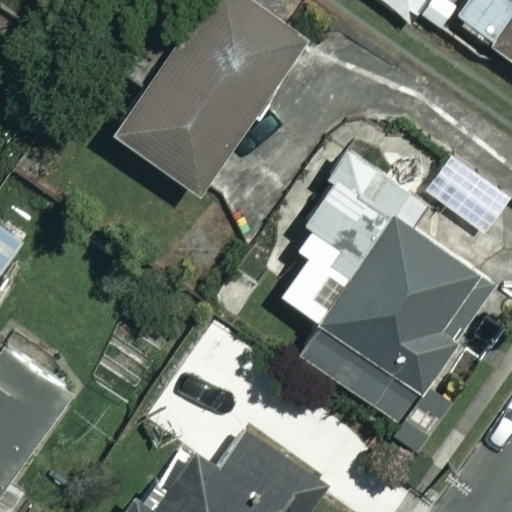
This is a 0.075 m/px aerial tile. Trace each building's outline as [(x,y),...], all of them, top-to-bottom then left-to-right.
[(194,0),(168,36),(141,16),(114,54),(140,73),(105,121),(185,180),(295,32),(251,0),(194,0)] [(511,0),(465,0),(451,22),(511,61),(511,0)] [(285,354),(418,439),(473,354),(449,339),(494,269),(426,225),(437,208),(344,148),(261,276),(313,310),(285,354)] [(0,476),(64,377),(0,336),(0,279),(2,277),(0,275),(0,476)] [(130,486),(111,511),(268,511),(269,511),(303,511),(326,480),(240,419),(213,458),(187,440),(146,497),(130,486)]
